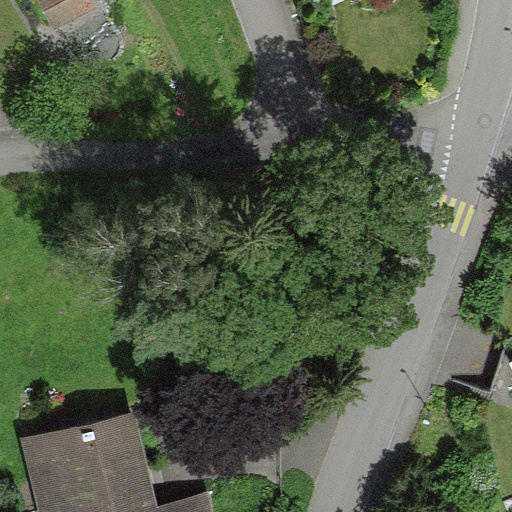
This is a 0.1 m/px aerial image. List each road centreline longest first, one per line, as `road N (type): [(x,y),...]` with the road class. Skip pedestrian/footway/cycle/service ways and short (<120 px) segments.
road 1 (tertiary): [(337,511),(479,121)]
road 2 (residential): [(0,153),(147,161),(228,150),(301,117)]
road 3 (residential): [(301,117),(479,121)]
road 4 (residential): [(257,0),(301,117)]
road 5 (tertiary): [(479,121),(504,0)]
